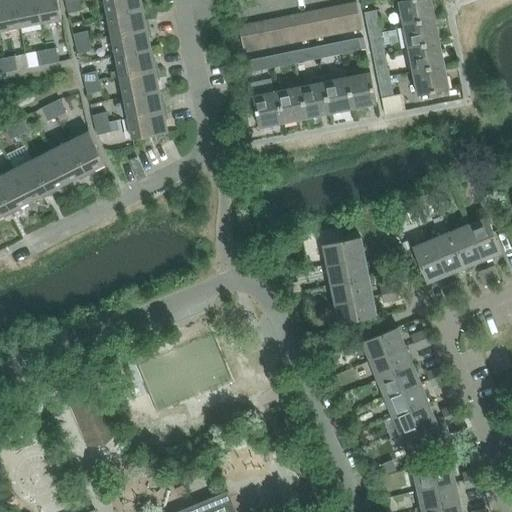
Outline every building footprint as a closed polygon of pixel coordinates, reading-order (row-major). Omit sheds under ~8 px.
[(14,0),(0,0),(0,32),(20,28),(14,0)] [(35,0),(14,0),(20,28),(40,24),(35,0)] [(57,0),(35,0),(40,24),(62,20),(57,0)] [(79,0),(76,0),(66,3),(68,14),(82,10),(79,0)] [(104,0),(107,16),(143,9),(140,0),(104,0)] [(406,0),(399,2),(403,26),(435,19),(430,0),(406,0)] [(356,2),(344,5),(349,33),(361,30),(356,2)] [(344,5),(332,7),(337,35),(349,33),(344,5)] [(332,7),(320,10),(326,37),(337,35),(332,7)] [(107,16),(111,36),(147,29),(143,9),(107,16)] [(320,10),(309,12),(314,40),(326,37),(320,10)] [(364,13),(368,32),(380,30),(376,10),(364,13)] [(309,12),(297,14),(303,42),(314,40),(309,12)] [(297,14),(285,17),(291,44),(303,42),(297,14)] [(285,17),(274,19),(279,47),(291,44),(285,17)] [(274,19),(262,21),(268,49),(279,47),(274,19)] [(403,26),(408,49),(439,43),(435,19),(403,26)] [(262,21),(250,24),(256,51),(268,49),(262,21)] [(256,51),(250,24),(238,26),(244,54),(256,51)] [(111,36),(116,57),(151,50),(147,29),(111,36)] [(368,32),(373,56),(385,54),(380,30),(368,32)] [(73,35),(75,44),(89,40),(87,31),(73,35)] [(359,39),(339,43),(341,55),(362,51),(359,39)] [(89,40),(75,44),(78,55),(92,51),(89,40)] [(339,43),(313,48),(315,60),(341,55),(339,43)] [(408,49),(413,72),(444,66),(439,43),(408,49)] [(56,48),(46,50),(49,64),(59,62),(56,48)] [(313,48),(292,52),(295,64),(315,60),(313,48)] [(49,64),(46,50),(36,52),(39,66),(49,64)] [(116,57),(120,77),(155,70),(151,50),(116,57)] [(292,52),(270,57),(272,68),(295,64),(292,52)] [(373,56),(378,79),(389,77),(385,54),(373,56)] [(14,56),(4,58),(7,72),(17,70),(14,56)] [(272,68),(270,57),(245,61),(248,73),(272,68)] [(444,66),(413,72),(418,96),(449,90),(444,66)] [(120,77),(124,98),(159,91),(155,70),(120,77)] [(82,75),(84,84),(99,81),(97,71),(82,75)] [(370,73),(346,78),(352,109),(376,104),(370,73)] [(389,77),(378,79),(382,99),(393,96),(389,77)] [(346,78),(323,83),(329,114),(352,109),(346,78)] [(99,81),(84,84),(87,95),(102,91),(99,81)] [(323,83),(300,88),(306,119),(329,114),(323,83)] [(300,88),(276,92),(283,123),(306,119),(300,88)] [(124,98),(128,118),(163,111),(159,91),(124,98)] [(283,123),(276,92),(252,97),(259,128),(283,123)] [(60,99),(50,104),(58,117),(57,117),(59,121),(70,115),(65,106),(64,107),(60,99)] [(58,117),(50,104),(41,108),(48,122),(57,117),(58,117)] [(163,111),(128,118),(132,140),(168,133),(163,111)] [(92,116),(94,125),(109,122),(106,112),(92,116)] [(22,118),(13,123),(19,136),(28,131),(22,118)] [(109,122),(94,125),(97,136),(111,132),(119,130),(117,120),(109,122)] [(19,136),(13,123),(4,128),(10,140),(19,136)] [(89,132),(69,142),(85,174),(105,164),(89,132)] [(69,142),(51,151),(67,183),(85,174),(69,142)] [(51,151),(32,160),(48,193),(67,183),(51,151)] [(32,160),(13,170),(29,202),(48,193),(32,160)] [(13,170),(0,176),(0,190),(11,211),(29,202),(13,170)] [(0,216),(11,211),(0,190),(0,216)] [(382,210),(380,204),(379,201),(367,205),(368,209),(369,214),(382,210)] [(487,217),(468,224),(482,261),(502,253),(487,217)] [(468,224),(449,232),(464,268),(482,261),(468,224)] [(449,232),(431,239),(446,276),(464,268),(449,232)] [(322,246),(326,266),(365,258),(361,238),(322,246)] [(446,276),(431,239),(412,247),(427,284),(446,276)] [(402,243),(405,250),(411,248),(408,240),(402,243)] [(372,248),(373,256),(388,253),(387,245),(372,248)] [(388,253),(373,256),(375,264),(390,261),(388,253)] [(326,266),(330,285),(369,277),(365,258),(326,266)] [(493,266),(486,269),(492,283),(499,280),(493,266)] [(492,283),(486,269),(479,272),(484,286),(492,283)] [(330,285),(334,305),(373,297),(369,277),(330,285)] [(456,281),(449,284),(455,298),(462,295),(456,281)] [(291,293),(294,292),(300,291),(298,283),(289,285),(291,293)] [(455,298),(449,284),(442,287),(447,301),(455,298)] [(380,288),(381,294),(396,292),(395,285),(380,288)] [(396,292),(381,294),(384,303),(398,300),(396,292)] [(373,297),(334,305),(338,325),(377,317),(373,297)] [(362,342),(369,361),(406,346),(398,327),(362,342)] [(411,336),(413,342),(427,337),(425,330),(411,336)] [(427,337),(413,342),(417,351),(430,345),(427,337)] [(369,361),(377,380),(414,365),(406,346),(369,361)] [(377,380),(384,398),(421,383),(414,365),(377,380)] [(425,373),(428,379),(442,373),(440,367),(425,373)] [(442,373),(428,379),(432,387),(446,382),(442,373)] [(384,398),(392,417),(428,402),(421,383),(384,398)] [(98,392),(69,404),(86,443),(115,430),(114,429),(113,429),(98,394),(99,393),(98,392)] [(392,417),(399,435),(436,420),(428,402),(392,417)] [(440,410),(444,417),(458,411),(455,404),(440,410)] [(458,411),(444,417),(447,424),(461,419),(458,411)] [(436,420),(399,435),(407,455),(444,439),(436,420)] [(412,472),(417,492),(455,483),(451,463),(412,472)] [(462,474),(463,480),(479,477),(477,470),(462,474)] [(479,477),(463,480),(466,489),(480,485),(479,477)] [(417,492),(422,511),(460,503),(455,483),(417,492)] [(234,511),(227,492),(178,511),(94,511),(95,511),(94,511),(234,511)] [(422,511),(421,511),(461,511),(460,503),(422,511)]
